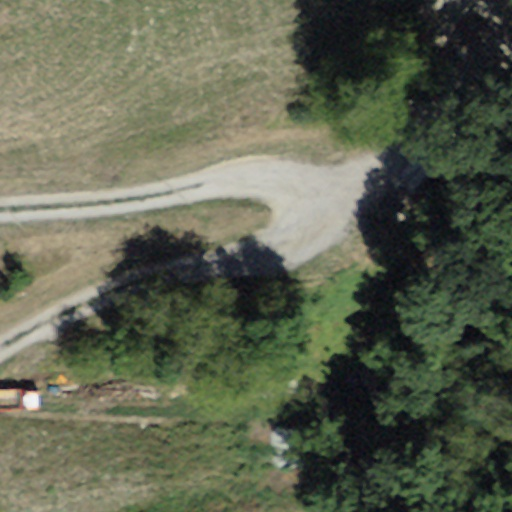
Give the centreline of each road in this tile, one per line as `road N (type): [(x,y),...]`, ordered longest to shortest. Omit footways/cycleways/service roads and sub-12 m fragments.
road 1 (track): [(0,349),(114,287),(278,243),(288,210),(251,173),(91,217),(0,215)]
road 2 (track): [(288,210),(327,176),(511,77)]
